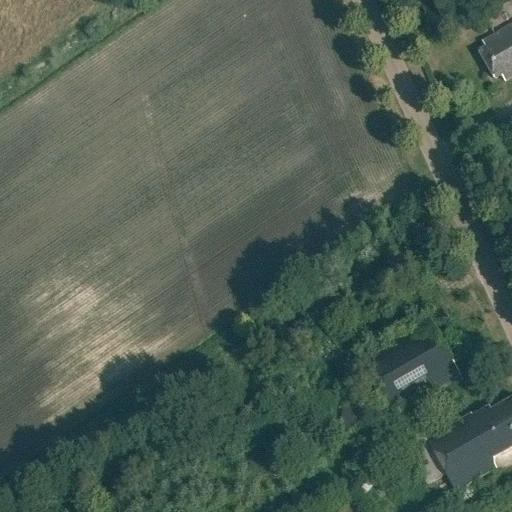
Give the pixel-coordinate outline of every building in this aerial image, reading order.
[(490,0),(474,12),(482,23),(499,12),(491,0),(490,0)] [(485,49),(478,53),(494,81),(501,77),(504,83),(511,78),(511,26),(482,44),(485,49)] [(360,363),(393,419),(461,380),(429,323),(360,363)] [(411,477),(419,472),(422,477),(418,479),(425,491),(428,489),(429,490),(446,479),(456,496),(499,471),(494,463),(511,452),(511,401),(493,413),(491,409),(474,419),(473,417),(461,424),(459,420),(442,430),(441,430),(398,454),(411,477)] [(342,433),(365,435),(366,411),(344,410),(342,433)] [(292,511),(307,501),(301,492),(286,503),(292,511)]
